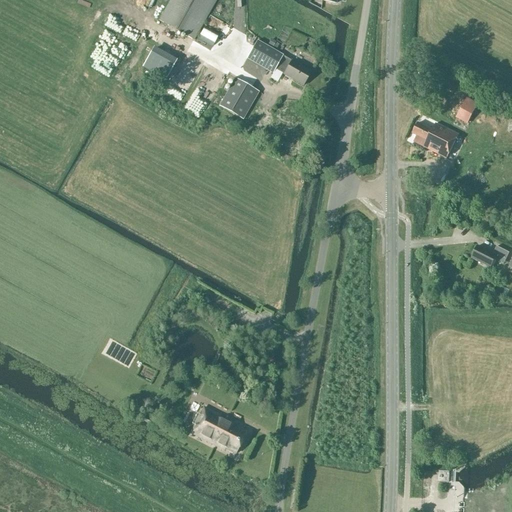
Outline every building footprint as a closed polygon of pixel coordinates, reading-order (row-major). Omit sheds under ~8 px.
[(216,0),(170,0),(159,20),(195,40),(216,0)] [(141,12),(146,6),(141,3),(137,9),(141,12)] [(283,54),(257,39),(247,57),(274,72),(275,70),(303,86),(311,72),(282,56),(283,54)] [(183,57),(190,61),(195,53),(188,49),(183,57)] [(175,63),(152,50),(142,68),(165,80),(175,63)] [(127,52),(123,65),(132,67),(135,54),(127,52)] [(175,76),(169,87),(184,95),(198,68),(182,59),(174,75),(175,76)] [(182,108),(199,118),(224,77),(208,67),(182,108)] [(258,92),(235,79),(219,106),(242,120),(258,92)] [(459,123),(470,125),(474,101),(463,99),(459,123)] [(416,136),(413,142),(446,159),(458,135),(435,124),(432,131),(418,123),(412,134),(416,136)] [(493,254),(478,246),(471,259),(490,268),(494,260),(503,264),(509,254),(497,247),(493,254)] [(224,450),(225,449),(235,454),(246,432),(236,427),(238,424),(203,405),(198,413),(196,412),(190,422),(193,424),(189,432),(224,450)]
